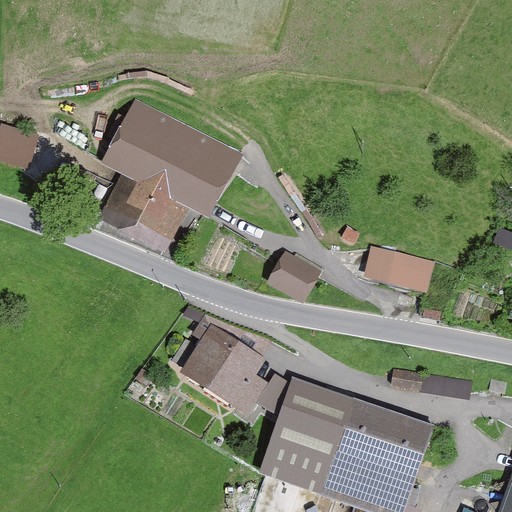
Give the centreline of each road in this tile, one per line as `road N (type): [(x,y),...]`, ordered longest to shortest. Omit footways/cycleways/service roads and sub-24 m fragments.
road 1 (tertiary): [(0,205),(257,307),(511,351)]
road 2 (track): [(257,307),(279,339),(363,389),(462,415),(511,415)]
road 3 (track): [(97,112),(117,95),(144,89),(196,110),(247,148)]
